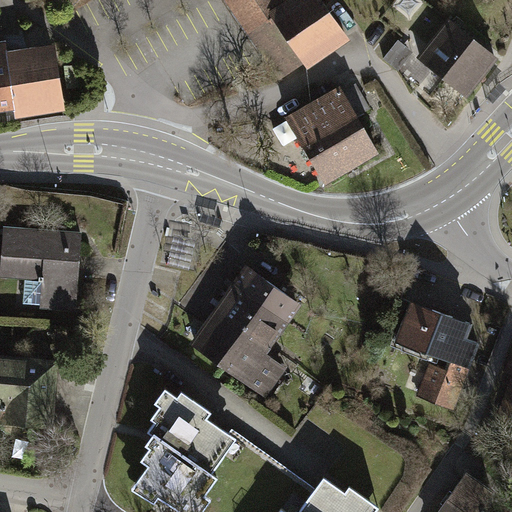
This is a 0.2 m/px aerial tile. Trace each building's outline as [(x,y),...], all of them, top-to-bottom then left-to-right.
[(283,0),(227,0),(279,81),(349,37),(325,0),(285,0),(284,1),(283,0)] [(498,57),(453,19),(422,56),(467,94),(498,57)] [(4,46),(0,46),(0,110),(19,107),(20,114),(65,106),(54,49),(6,57),(4,46)] [(342,83),(287,115),(326,183),(382,151),(342,83)] [(83,236),(7,230),(3,278),(41,280),(39,311),(78,314),(83,236)] [(292,307),(245,272),(183,355),(266,417),(292,382),(256,355),(292,307)] [(491,332),(415,304),(397,352),(437,367),(425,398),(461,411),(491,332)] [(511,351),(506,372),(511,373),(511,375),(503,404),(511,406),(511,351)] [(61,366),(0,357),(0,422),(53,429),(61,366)] [(247,449),(166,396),(157,408),(161,411),(154,424),(157,427),(151,437),(154,440),(146,450),(151,452),(142,464),(150,470),(138,486),(178,511),(204,511),(226,484),(222,481),(247,449)] [(511,511),(511,508),(469,476),(442,511),(511,511)] [(368,511),(322,481),(301,511),(287,511),(281,508),(278,511),(368,511)]
